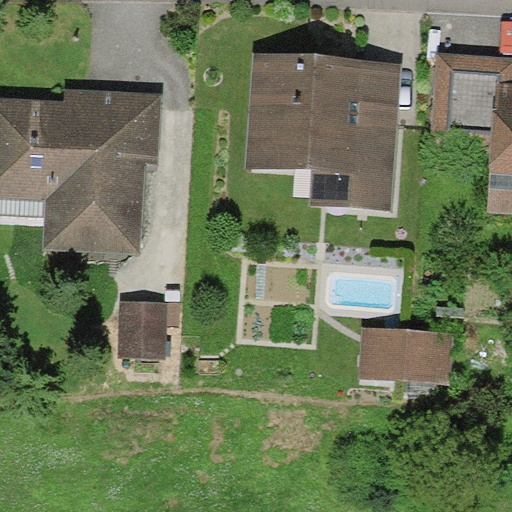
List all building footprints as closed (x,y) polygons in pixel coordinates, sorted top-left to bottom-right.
[(511,59),(436,54),(431,146),(492,149),(489,210),(511,210),(511,59)] [(252,59),(246,168),(310,172),(308,206),(393,211),(401,67),(252,59)] [(0,102),(0,199),(48,202),(46,255),(141,259),(146,163),(160,164),(163,98),(59,93),(59,106),(0,102)] [(125,305),(123,352),(167,353),(168,307),(125,305)] [(453,335),(363,331),(360,383),(450,387),(453,335)]
